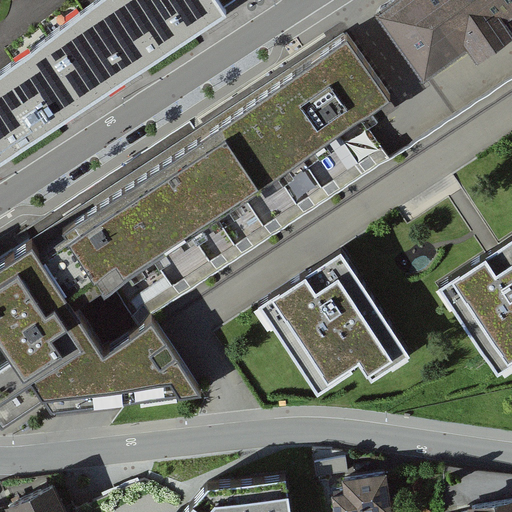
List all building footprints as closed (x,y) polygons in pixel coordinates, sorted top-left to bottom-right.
[(0,0),(0,160),(242,0),(0,0)] [(511,8),(511,0),(392,0),(380,8),(425,71),(469,40),(477,52),(511,26),(504,15),(511,8)] [(238,109),(201,135),(244,197),(390,94),(347,32),(311,58),(274,84),(238,109)] [(109,196),(62,226),(65,230),(101,285),(104,289),(244,197),(201,135),(155,166),(109,196)] [(101,285),(65,230),(39,247),(32,236),(22,242),(0,256),(0,422),(2,425),(44,397),(50,407),(65,405),(202,390),(152,314),(103,345),(87,318),(86,319),(75,302),(101,285)] [(511,234),(485,252),(449,276),(465,300),(455,308),(489,360),(507,348),(511,354),(511,234)] [(402,338),(342,246),(305,269),(269,293),(285,318),(275,325),(309,377),(327,365),(336,378),(353,367),(343,352),(352,347),(371,376),(389,365),(380,352),(402,338)] [(314,464),(317,481),(331,478),(328,462),(314,464)] [(291,511),(286,471),(208,479),(179,511),(291,511)] [(390,511),(384,473),(346,478),(347,492),(335,493),(337,511),(390,511)] [(65,511),(53,484),(9,503),(13,511),(65,511)] [(473,511),(511,511),(511,498),(473,505),(473,511)]
